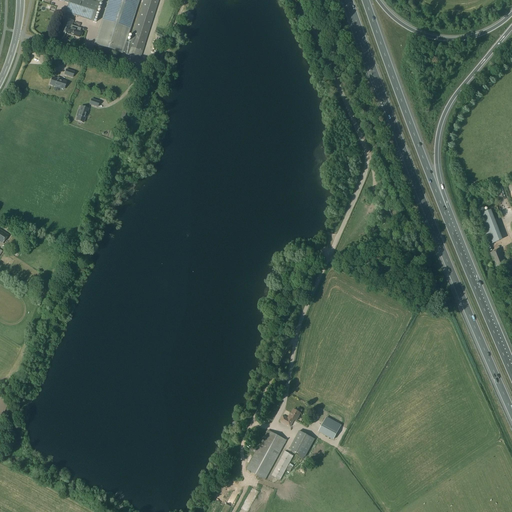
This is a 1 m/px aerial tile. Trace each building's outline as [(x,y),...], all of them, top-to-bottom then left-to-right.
[(102,4),(103,0),(54,0),(68,4),(65,13),(93,22),(99,3),(102,4)] [(108,0),(94,45),(140,60),(158,0),(143,0),(129,44),(125,43),(139,0),(108,0)] [(79,32),(80,29),(72,26),(73,22),(64,18),(62,24),(59,23),(57,29),(60,30),(59,32),(69,35),(79,38),(81,32),(79,32)] [(29,97),(32,74),(24,73),(21,96),(29,97)] [(66,82),(61,81),(62,80),(57,78),(57,79),(52,78),(52,80),(51,80),(50,82),(51,83),(50,85),(63,90),(66,82)] [(28,108),(23,106),(16,130),(11,145),(23,149),(35,108),(28,106),(28,108)] [(83,123),(88,110),(80,107),(79,110),(78,110),(76,116),(77,117),(76,120),(83,123)] [(391,207),(385,210),(389,218),(395,215),(391,207)] [(499,242),(489,210),(483,212),(482,208),(476,209),(488,245),(499,242)] [(0,230),(0,243),(2,245),(8,236),(0,230)] [(503,251),(494,255),(498,267),(511,261),(511,258),(507,260),(503,251)] [(7,266),(11,259),(2,254),(0,257),(0,260),(3,262),(3,260),(5,261),(3,264),(7,266)] [(283,418),(281,423),(291,428),(294,421),(296,422),(302,411),(298,409),(296,412),(294,410),(290,416),(288,420),(283,418)] [(326,419),(318,433),(333,441),(341,426),(326,419)] [(268,431),(246,470),(265,481),(287,441),(268,431)] [(304,458),(314,440),(299,432),(289,450),(304,458)] [(293,457),(284,452),(271,476),(280,481),(293,457)]
